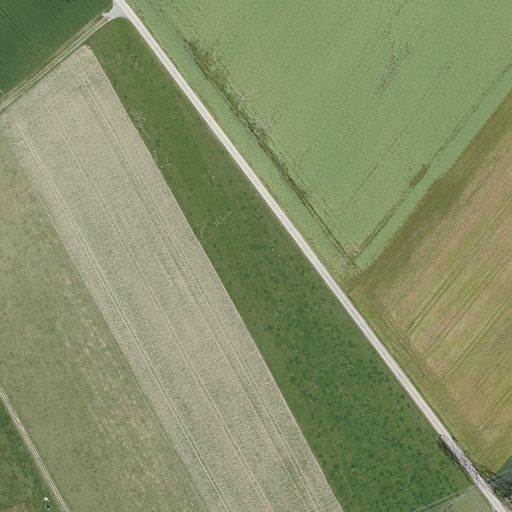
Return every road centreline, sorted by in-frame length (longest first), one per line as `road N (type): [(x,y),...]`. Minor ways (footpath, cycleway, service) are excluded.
road 1 (track): [(503,511),(118,0)]
road 2 (track): [(124,6),(0,106)]
